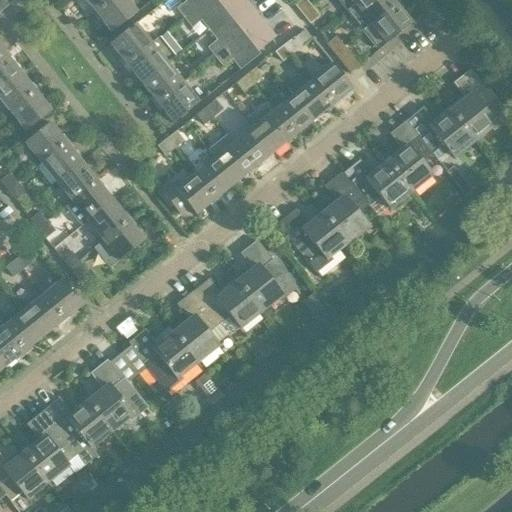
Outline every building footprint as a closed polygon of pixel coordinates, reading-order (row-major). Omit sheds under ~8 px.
[(3,0),(0,0),(0,12),(8,6),(3,0)] [(83,0),(94,14),(111,0),(83,0)] [(125,0),(111,0),(94,14),(111,34),(136,14),(125,0)] [(186,0),(184,2),(185,2),(192,11),(205,0),(186,0)] [(205,0),(192,11),(193,12),(199,20),(219,4),(215,0),(205,0)] [(301,0),(294,6),(301,15),(311,8),(304,0),(301,0)] [(335,0),(345,12),(360,0),(335,0)] [(360,0),(345,12),(361,32),(395,5),(390,0),(360,0)] [(176,10),(183,19),(193,12),(192,11),(185,2),(176,10)] [(395,5),(361,32),(377,52),(411,25),(400,11),(402,9),(397,3),(395,5)] [(200,21),(200,22),(206,29),(226,13),(219,4),(199,20),(200,21)] [(311,8),(301,15),(309,25),(319,17),(311,8)] [(191,29),(200,22),(200,21),(199,20),(193,12),(183,19),(191,29)] [(210,34),(216,41),(217,43),(237,27),(230,18),(210,34)] [(135,25),(109,45),(120,59),(118,61),(123,67),(150,45),(135,25)] [(217,43),(224,51),(244,36),(237,27),(217,43)] [(231,60),(232,61),(251,45),(244,36),(224,51),(231,60)] [(325,45),(333,54),(343,47),(335,37),(325,45)] [(150,45),(123,67),(128,74),(130,72),(141,85),(166,64),(174,58),(159,38),(150,45)] [(293,38),(283,46),(291,56),(301,48),(293,38)] [(207,49),(214,58),(224,51),(217,43),(216,41),(207,49)] [(251,45),(232,61),(240,71),(259,55),(251,45)] [(291,56),(283,46),(274,53),(282,63),(291,56)] [(343,47),(333,54),(341,64),(349,75),(359,67),(350,56),(343,47)] [(0,87),(19,73),(8,59),(10,57),(5,51),(0,55),(0,87)] [(222,68),(231,60),(224,51),(214,58),(222,68)] [(166,64),(141,85),(151,98),(149,100),(154,106),(156,104),(182,84),(166,64)] [(331,65),(311,81),(333,108),(340,104),(338,101),(351,90),(331,65)] [(254,70),(244,77),(252,87),(261,79),(254,70)] [(465,100),(450,112),(473,142),(505,117),(511,125),(511,124),(469,71),(453,84),(465,100)] [(19,73),(0,87),(0,101),(9,113),(34,92),(19,73)] [(252,87),(244,77),(235,85),(243,94),(252,87)] [(311,81),(291,96),(312,122),(325,111),(327,114),(333,108),(311,81)] [(156,104),(154,106),(159,112),(161,110),(172,124),(198,104),(182,84),(156,104)] [(34,92),(9,113),(25,133),(50,112),(34,92)] [(291,96),(272,112),(292,137),(312,122),(291,96)] [(215,101),(205,108),(213,118),(222,111),(215,101)] [(265,104),(246,119),(252,128),(273,153),(292,137),(272,112),(265,104)] [(213,118),(205,108),(196,116),(203,126),(213,118)] [(422,109),(405,122),(431,155),(436,160),(447,152),(452,159),(473,142),(450,112),(434,124),(422,109)] [(401,151),(386,163),(410,193),(431,177),(420,164),(431,155),(405,122),(389,135),(401,151)] [(49,124),(23,144),(39,164),(65,144),(67,142),(62,136),(60,137),(49,124)] [(252,128),(233,143),(253,169),(273,153),(252,128)] [(175,132),(166,140),(174,149),(183,142),(175,132)] [(218,143),(208,151),(214,159),(234,184),(247,174),(249,176),(255,171),(253,169),(233,143),(227,136),(218,143)] [(174,149),(166,140),(157,147),(164,157),(174,149)] [(65,144),(39,164),(55,184),(81,163),(71,151),(73,149),(67,142),(65,144)] [(214,159),(194,174),(214,200),(234,184),(214,159)] [(358,160),(341,173),(367,206),(378,197),(389,210),(410,193),(386,163),(370,175),(358,160)] [(81,163),(55,184),(71,203),(96,183),(81,163)] [(337,202),(322,214),(346,244),(367,228),(357,215),(367,206),(341,173),(325,186),(337,202)] [(0,180),(0,183),(6,191),(16,184),(8,174),(0,180)] [(169,184),(160,191),(178,215),(188,208),(194,216),(208,205),(210,207),(216,202),(214,200),(194,174),(174,190),(169,184)] [(71,203),(64,208),(80,228),(86,223),(112,202),(96,183),(71,203)] [(16,184),(6,191),(14,201),(23,193),(16,184)] [(112,202),(86,223),(102,242),(128,222),(112,202)] [(346,244),(322,214),(306,226),(294,211),(277,224),(320,278),(320,277),(314,270),(346,244)] [(29,221),(37,230),(46,223),(39,213),(29,221)] [(102,242),(93,250),(109,270),(144,242),(133,228),(135,226),(130,220),(128,222),(102,242)] [(46,223),(37,230),(44,239),(54,232),(46,223)] [(252,270),(236,283),(260,313),(292,288),(298,296),(299,295),(256,241),(239,255),(252,270)] [(61,260),(68,269),(78,261),(70,252),(61,260)] [(23,253),(14,261),(21,271),(30,263),(23,253)] [(21,271),(14,261),(4,268),(12,278),(21,271)] [(78,261),(68,269),(76,279),(85,271),(78,261)] [(61,280),(42,296),(62,322),(82,305),(61,280)] [(208,280),(192,293),(218,326),(228,339),(239,330),(260,313),(236,283),(221,295),(208,280)] [(188,321),(172,334),(196,364),(217,347),(207,335),(218,326),(192,293),(175,306),(188,321)] [(42,296),(22,312),(43,337),(56,327),(58,329),(64,324),(62,322),(42,296)] [(22,312),(3,327),(23,353),(25,355),(31,350),(29,348),(43,337),(22,312)] [(0,323),(0,363),(4,368),(17,358),(19,360),(25,355),(23,353),(3,327),(0,323)] [(144,331),(127,344),(170,398),(171,397),(165,389),(196,364),(172,334),(157,346),(144,331)] [(102,390),(86,403),(110,433),(142,408),(148,415),(149,415),(106,361),(89,375),(102,390)] [(58,399),(42,413),(68,446),(77,456),(85,466),(95,457),(89,450),(110,433),(86,403),(71,415),(58,399)] [(38,441),(23,454),(47,484),(67,467),(66,465),(77,456),(68,446),(42,413),(26,426),(38,441)] [(0,456),(0,491),(4,497),(10,503),(21,495),(26,501),(47,484),(23,454),(7,466),(0,456)]
